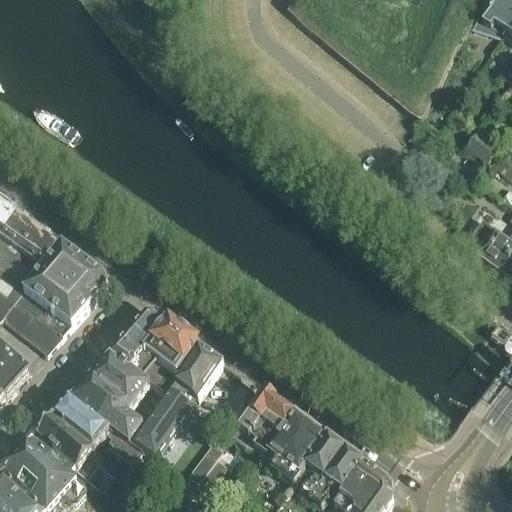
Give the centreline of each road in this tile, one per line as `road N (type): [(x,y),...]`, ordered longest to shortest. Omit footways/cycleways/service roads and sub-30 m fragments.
road 1 (unclassified): [(511,313),(345,194),(237,95),(207,59),(195,16)]
road 2 (residential): [(147,286),(437,494)]
road 3 (residential): [(147,286),(0,449)]
road 4 (residential): [(0,179),(147,286)]
